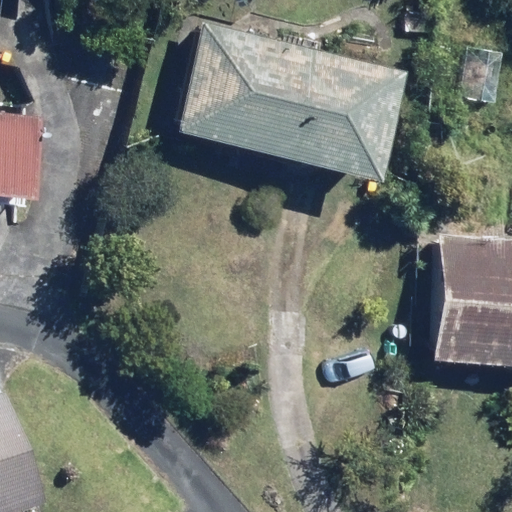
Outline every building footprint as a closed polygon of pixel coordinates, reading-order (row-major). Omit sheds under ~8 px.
[(402,65),(202,19),(178,124),(378,170),(402,65)] [(499,46),(464,37),(450,95),(485,104),(499,46)] [(0,185),(37,187),(41,110),(0,104),(0,185)] [(511,236),(436,233),(431,356),(511,359),(511,236)] [(0,501),(38,487),(0,385),(0,501)]
